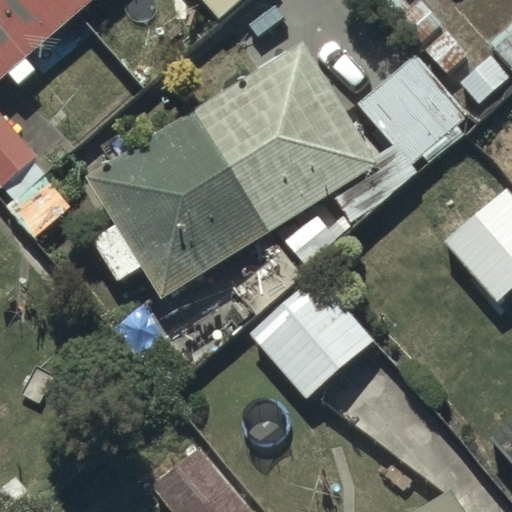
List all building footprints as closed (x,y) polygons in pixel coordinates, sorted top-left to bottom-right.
[(0,0),(0,86),(9,79),(19,91),(36,77),(24,64),(97,0),(0,0)] [(201,0),(221,23),(248,0),(201,0)] [(232,79),(274,39),(253,17),(210,57),(232,79)] [(161,304),(329,201),(334,209),(284,246),(306,271),(470,131),(415,61),(360,108),(392,147),(377,159),(304,47),(88,181),(117,229),(91,245),(117,286),(141,271),(161,304)] [(0,123),(0,190),(14,207),(44,180),(33,168),(37,165),(0,123)] [(511,295),(511,196),(508,191),(446,244),(499,307),(511,295)] [(318,281),(250,339),(306,404),(374,346),(318,281)] [(400,385),(377,405),(428,467),(452,447),(400,385)] [(511,464),(511,425),(493,442),(511,464)] [(250,511),(199,452),(154,490),(172,511),(250,511)] [(458,511),(449,498),(428,511),(458,511)]
